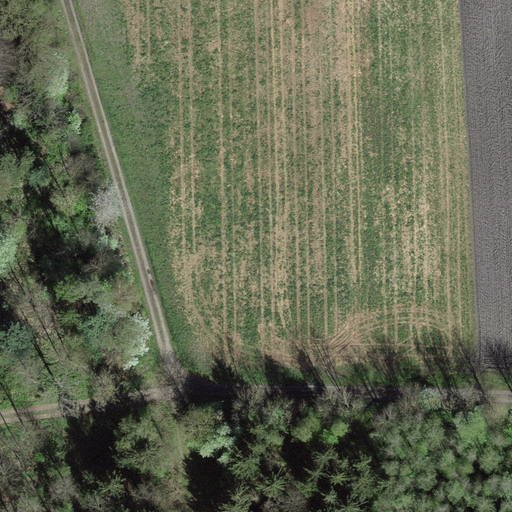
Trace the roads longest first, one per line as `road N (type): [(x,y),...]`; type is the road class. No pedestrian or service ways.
road 1 (track): [(166,401),(65,0)]
road 2 (track): [(511,410),(166,401)]
road 3 (track): [(166,401),(0,416)]
